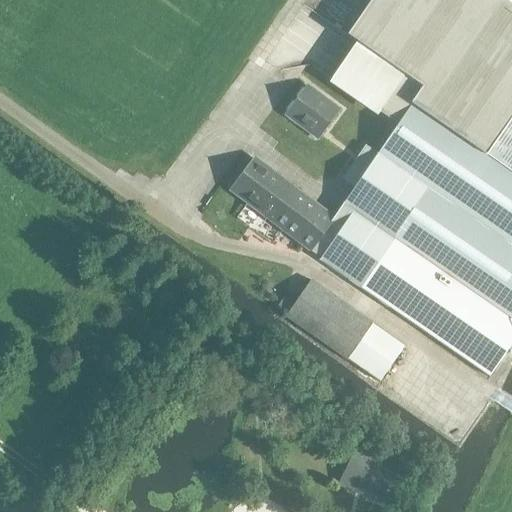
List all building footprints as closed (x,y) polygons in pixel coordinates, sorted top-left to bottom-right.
[(333,218),(310,250),(321,258),(319,260),(490,377),(511,343),(511,0),(374,0),(348,38),(422,90),(391,134),(387,132),(376,148),(380,151),(377,154),(365,145),(342,179),(354,187),(333,218)] [(304,86),(283,113),(316,136),(336,109),(304,86)] [(253,160),(231,189),(267,216),(266,217),(310,250),(333,218),(260,163),(258,164),(253,160)] [(311,279),(286,315),(380,382),(406,346),(311,279)] [(338,485),(388,510),(405,474),(355,450),(338,485)]
